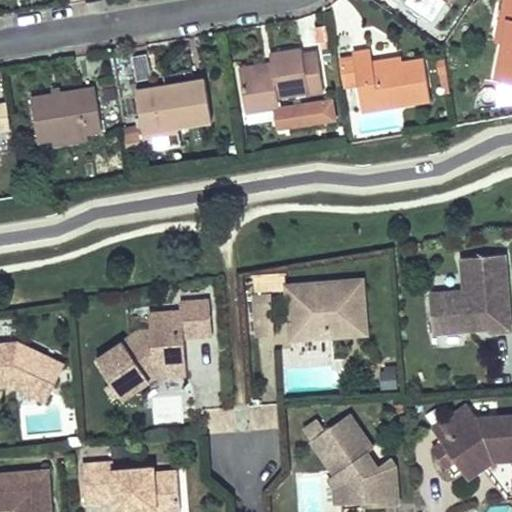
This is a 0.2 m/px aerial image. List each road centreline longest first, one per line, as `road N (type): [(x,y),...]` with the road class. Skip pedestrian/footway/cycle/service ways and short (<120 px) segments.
road 1 (residential): [(511,140),(432,170),(342,180),(304,174),(125,205),(0,239)]
road 2 (residential): [(0,45),(278,0)]
